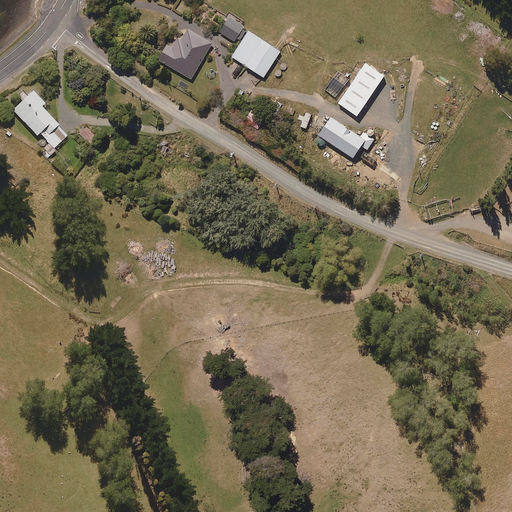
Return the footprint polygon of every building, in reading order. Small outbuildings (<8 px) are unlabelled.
[(243,25),(229,15),(219,30),(233,39),(243,25)] [(211,44),(186,30),(181,38),(173,33),(157,61),(191,80),(211,44)] [(280,53),(248,32),(231,58),(263,79),(280,53)] [(288,67),(281,62),(273,75),(280,79),(288,67)] [(384,75),(366,62),(339,102),(357,115),(384,75)] [(348,80),(338,72),(325,90),(335,97),(348,80)] [(40,134),(43,137),(38,142),(46,151),(42,155),(46,159),(56,151),(54,149),(68,136),(42,108),(45,105),(34,93),(13,112),(37,137),(40,134)] [(260,117),(250,111),(243,122),(253,128),(260,117)] [(326,142),(335,148),(330,154),(336,158),(341,152),(352,159),(361,146),(367,150),(377,135),(366,129),(360,138),(330,119),(318,137),(315,142),(323,147),(326,142)] [(87,128),(81,135),(87,141),(93,134),(87,128)] [(405,145),(395,138),(383,155),(393,162),(405,145)] [(471,218),(468,212),(432,229),(434,234),(471,218)]
